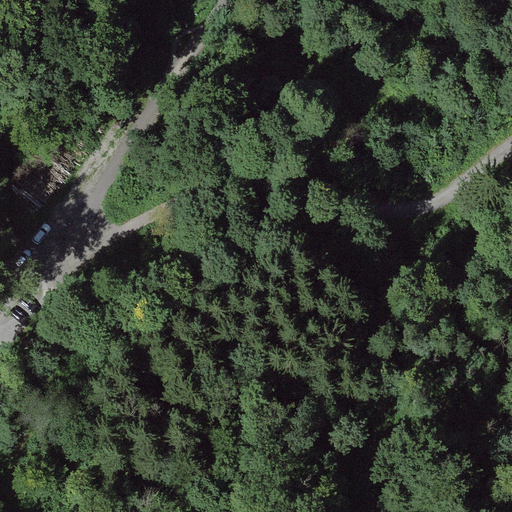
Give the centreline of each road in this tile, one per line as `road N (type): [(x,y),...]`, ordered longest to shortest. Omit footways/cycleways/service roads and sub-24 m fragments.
road 1 (unclassified): [(511,148),(421,211),(376,211),(262,188),(207,195),(54,264),(0,312)]
road 2 (track): [(54,264),(230,0)]
